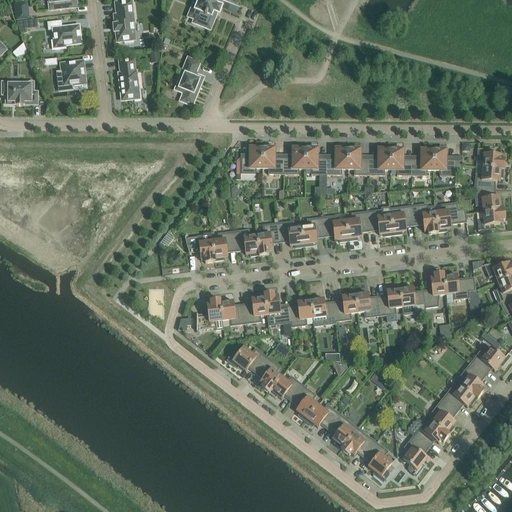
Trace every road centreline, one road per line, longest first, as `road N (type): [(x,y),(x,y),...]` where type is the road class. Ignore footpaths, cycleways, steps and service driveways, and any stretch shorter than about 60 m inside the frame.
road 1 (residential): [(193,287),(182,293),(172,329),(178,349),(380,504),(410,502),(438,487),(511,394)]
road 2 (residential): [(193,287),(511,244)]
road 3 (residential): [(511,130),(206,127)]
road 4 (residential): [(104,126),(90,0)]
